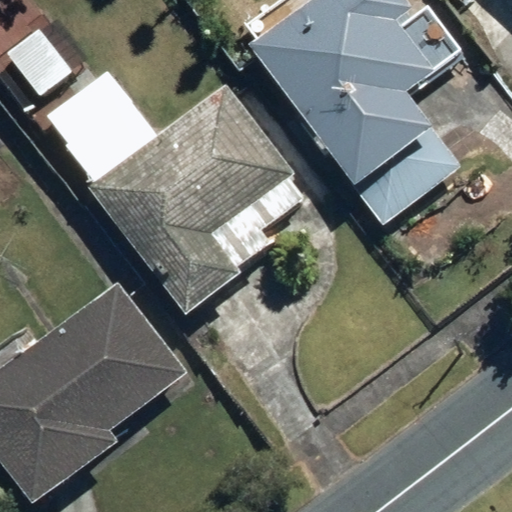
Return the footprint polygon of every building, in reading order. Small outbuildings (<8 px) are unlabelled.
[(255,60),(246,66),(374,245),(458,186),(404,111),(463,69),(426,16),(408,29),(387,0),(281,0),(236,33),(255,60)] [(511,0),(492,0),(511,21),(511,0)] [(50,27),(0,68),(36,113),(87,71),(50,27)] [(41,133),(88,198),(83,201),(182,338),(239,297),(229,284),(287,242),(276,228),(299,211),(219,102),(155,149),(109,84),(41,133)] [(0,498),(10,511),(49,511),(110,464),(102,455),(180,393),(107,302),(47,349),(30,329),(0,352),(0,498)]
